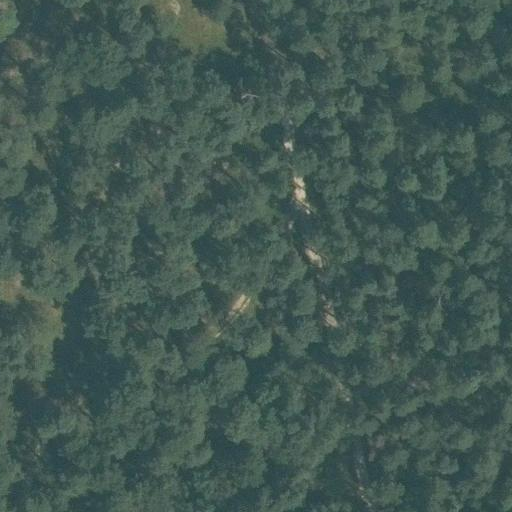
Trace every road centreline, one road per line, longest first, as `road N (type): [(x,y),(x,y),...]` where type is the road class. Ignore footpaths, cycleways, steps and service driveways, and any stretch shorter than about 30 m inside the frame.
road 1 (track): [(250,0),(370,511)]
road 2 (track): [(26,511),(40,405),(82,367),(229,306),(300,210)]
